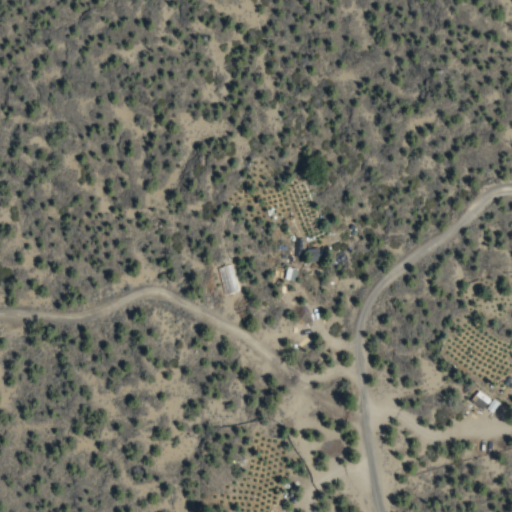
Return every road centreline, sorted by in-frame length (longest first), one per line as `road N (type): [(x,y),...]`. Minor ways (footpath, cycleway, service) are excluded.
road 1 (residential): [(511,180),(478,183),(397,258),(359,309),(352,338),(369,511)]
road 2 (residential): [(0,311),(71,313),(124,295),(161,294),(212,320),(338,410),(359,415)]
